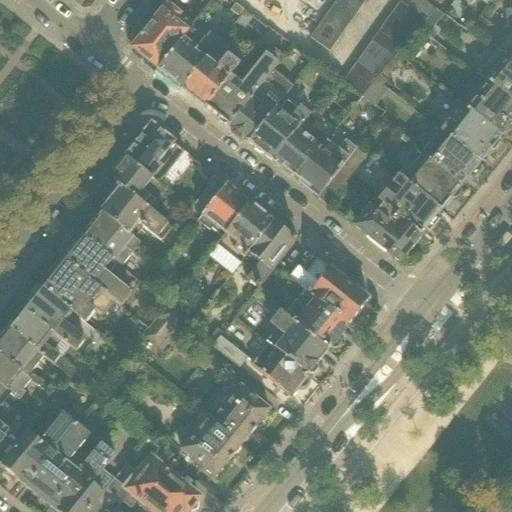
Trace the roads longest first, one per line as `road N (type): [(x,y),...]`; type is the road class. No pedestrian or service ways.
road 1 (residential): [(426,316),(140,88)]
road 2 (residential): [(269,511),(426,316)]
road 3 (residential): [(0,265),(140,88)]
road 4 (residential): [(426,316),(511,212)]
